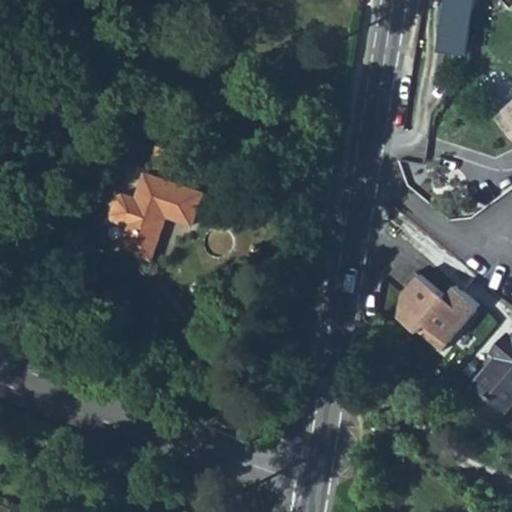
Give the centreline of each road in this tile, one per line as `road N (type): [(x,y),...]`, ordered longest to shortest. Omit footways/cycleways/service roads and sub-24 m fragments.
road 1 (residential): [(315,482),(393,0)]
road 2 (residential): [(315,482),(216,460),(0,375)]
road 3 (unknown): [(350,269),(476,340)]
